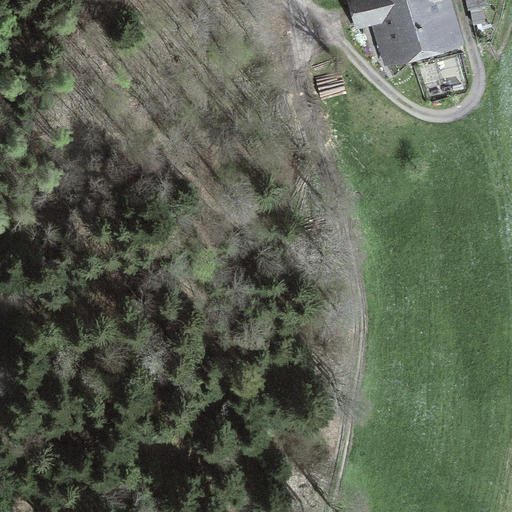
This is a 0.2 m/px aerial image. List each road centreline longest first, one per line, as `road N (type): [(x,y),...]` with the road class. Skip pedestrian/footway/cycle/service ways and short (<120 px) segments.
road 1 (track): [(326,511),(347,413),(358,291),(303,64),(307,16),(266,0)]
road 2 (residential): [(479,71),(463,107),(448,115),(419,111),(307,16),(301,0)]
